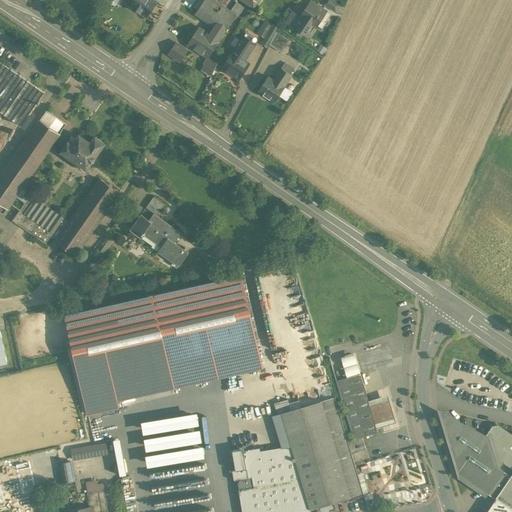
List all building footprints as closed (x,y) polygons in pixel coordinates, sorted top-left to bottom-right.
[(156,3),(152,0),(128,0),(126,3),(146,17),(156,3)] [(236,16),(212,0),(204,0),(195,14),(203,19),(204,17),(216,25),(214,27),(224,34),(225,31),(232,22),(236,16)] [(340,4),(333,0),(326,0),(324,4),(335,11),(340,4)] [(310,1),(300,16),(301,16),(294,27),(305,34),(312,24),(316,27),(321,20),(324,21),(329,14),(326,12),(327,12),(310,1)] [(232,22),(225,31),(229,34),(235,24),(232,22)] [(272,26),(265,22),(258,33),(265,37),(261,43),(268,47),(269,45),(276,31),(278,27),(273,24),(272,26)] [(209,35),(199,28),(188,44),(188,45),(208,58),(224,34),(214,27),(209,35)] [(289,40),(276,31),(269,45),(281,53),(289,40)] [(246,33),(222,67),(239,79),(249,64),(243,61),(257,40),(246,33)] [(185,49),(176,43),(169,54),(180,61),(187,50),(186,49),(188,45),(185,49)] [(101,54),(100,57),(110,63),(112,60),(101,54)] [(44,92),(0,61),(0,111),(0,112),(20,126),(44,92)] [(284,61),(272,79),(267,76),(257,91),(274,102),(292,75),(290,74),(294,68),(284,61)] [(67,124),(47,110),(46,110),(46,111),(40,120),(39,120),(59,134),(60,134),(59,134),(66,124),(67,124)] [(39,120),(0,176),(0,203),(8,208),(11,204),(21,189),(59,134),(39,120)] [(91,143),(79,135),(72,145),(68,142),(61,152),(87,170),(105,144),(95,137),(91,143)] [(56,241),(56,242),(75,256),(119,193),(100,179),(69,222),(56,241)] [(69,222),(21,189),(11,204),(19,210),(52,234),(50,237),(56,241),(69,222)] [(154,196),(146,208),(154,213),(157,216),(165,204),(154,196)] [(52,234),(19,210),(12,221),(45,244),(50,237),(52,234)] [(180,234),(161,221),(162,219),(157,216),(154,213),(149,220),(141,215),(130,230),(141,238),(143,235),(144,236),(145,234),(157,242),(158,241),(162,244),(160,247),(161,247),(158,252),(179,266),(189,252),(174,242),(180,234)] [(239,273),(155,292),(175,381),(260,362),(239,273)] [(341,358),(347,377),(360,373),(355,354),(341,358)] [(369,402),(360,373),(347,377),(336,381),(353,440),(362,437),(378,432),(377,428),(369,402)] [(162,381),(107,390),(121,474),(176,464),(167,410),(164,394),(162,381)] [(178,392),(164,394),(167,410),(181,408),(178,392)] [(199,450),(206,448),(199,396),(191,397),(199,450)] [(334,396),(282,412),(291,445),(311,509),(363,493),(334,396)] [(387,397),(369,402),(377,428),(394,423),(387,397)] [(190,462),(181,408),(167,410),(176,464),(190,462)] [(492,431),(487,434),(488,436),(486,439),(441,415),(459,474),(495,499),(496,498),(511,474),(511,437),(498,428),(494,428),(492,431)] [(353,440),(348,441),(352,453),(366,449),(362,437),(353,440)] [(291,445),(260,451),(260,448),(248,450),(249,452),(246,455),(244,455),(248,478),(240,479),(238,483),(239,490),(242,511),(294,511),(311,509),(291,445)] [(88,446),(72,449),(73,457),(89,454),(88,446)] [(71,462),(60,464),(63,481),(74,479),(71,462)] [(511,474),(496,498),(511,508),(511,474)] [(103,483),(86,486),(87,492),(104,490),(103,483)] [(87,492),(90,507),(91,511),(99,511),(108,510),(105,490),(104,490),(87,492)]
